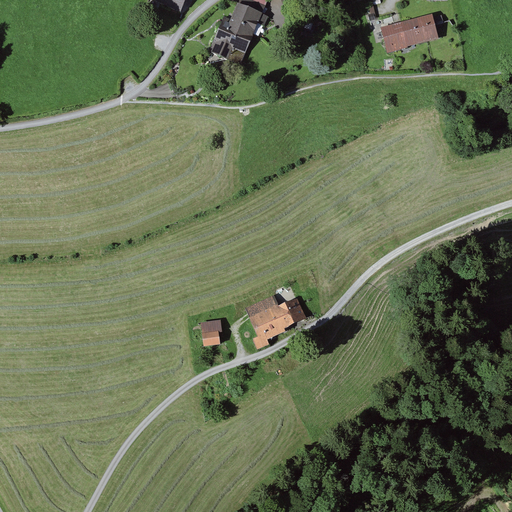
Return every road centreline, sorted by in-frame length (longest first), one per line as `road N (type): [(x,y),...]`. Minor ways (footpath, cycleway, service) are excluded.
road 1 (track): [(87,511),(147,421),(193,382),(323,322),(396,253),(511,204)]
road 2 (track): [(216,0),(189,21),(126,101)]
road 3 (track): [(126,101),(0,128)]
